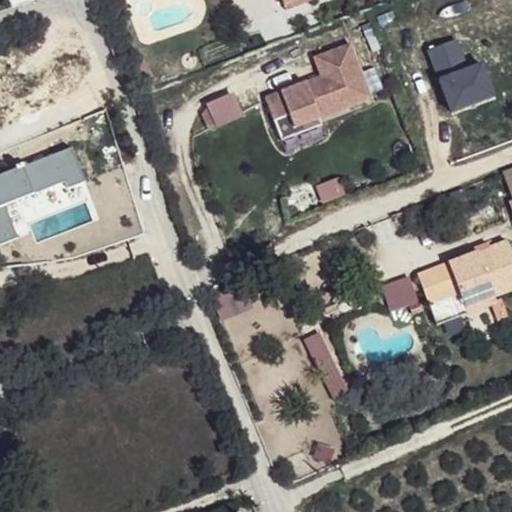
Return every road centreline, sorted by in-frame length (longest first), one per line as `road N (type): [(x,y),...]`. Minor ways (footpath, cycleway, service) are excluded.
road 1 (unclassified): [(191,277),(511,154)]
road 2 (unclassified): [(191,277),(83,0)]
road 3 (unclassified): [(262,500),(511,399)]
road 4 (unclassified): [(262,500),(264,474),(191,277)]
